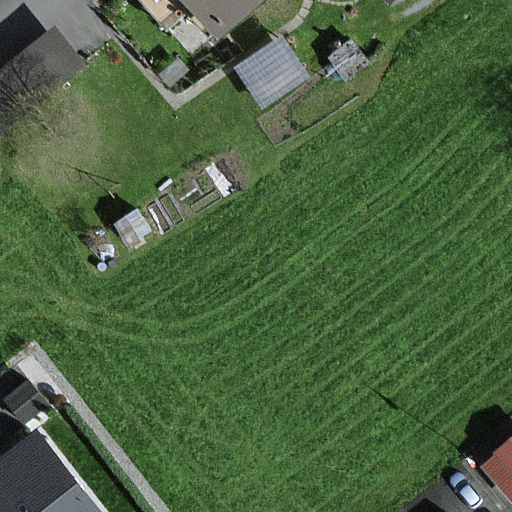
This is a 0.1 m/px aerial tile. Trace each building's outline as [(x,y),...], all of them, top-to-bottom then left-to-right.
[(208,0),(232,27),(263,0),(208,0)] [(59,26),(0,72),(0,135),(90,66),(59,26)] [(260,92),(311,71),(294,30),(243,51),(260,92)] [(0,461),(0,511),(117,511),(49,424),(0,461)] [(511,486),(511,430),(484,456),(511,486)]
